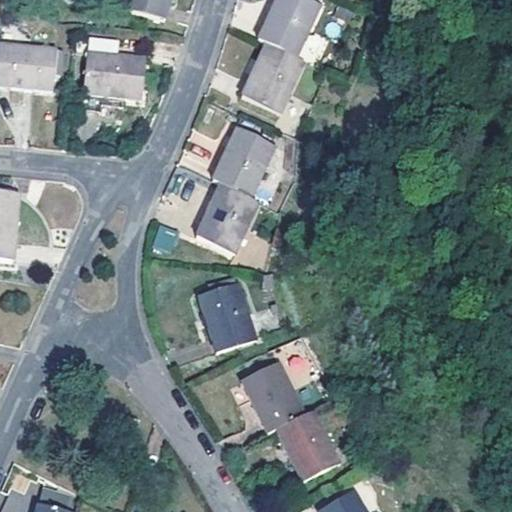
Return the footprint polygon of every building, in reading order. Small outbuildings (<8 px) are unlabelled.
[(163,0),(122,0),(121,4),(161,14),(163,0)] [(272,0),(257,34),(265,38),(296,51),(317,0),(272,0)] [(0,73),(24,77),(23,83),(53,87),(56,62),(58,44),(0,38),(0,73)] [(296,51),(265,38),(243,90),(280,108),(303,55),(296,51)] [(65,45),(58,44),(56,62),(63,62),(65,45)] [(144,52),(87,46),(82,88),(141,94),(144,52)] [(0,73),(0,80),(23,83),(24,77),(0,73)] [(236,122),(213,175),(218,178),(252,193),(275,139),(236,122)] [(252,193),(218,178),(195,232),(234,248),(258,195),(252,193)] [(0,257),(13,258),(15,222),(8,222),(11,193),(0,192),(0,257)] [(8,222),(15,222),(18,194),(11,193),(8,222)] [(173,226),(159,221),(150,242),(164,247),(173,226)] [(253,334),(236,281),(196,293),(204,319),(212,317),(221,346),(253,334)] [(214,348),(221,346),(212,317),(204,319),(214,348)] [(241,378),(267,430),(276,426),(304,411),(279,360),(241,378)] [(304,411),(276,426),(302,478),(340,461),(313,408),(304,411)] [(130,421),(112,415),(106,434),(124,440),(130,421)] [(370,511),(356,488),(318,508),(320,511),(370,511)]
